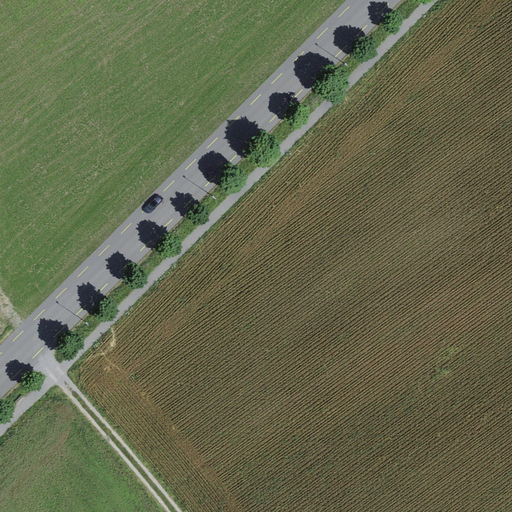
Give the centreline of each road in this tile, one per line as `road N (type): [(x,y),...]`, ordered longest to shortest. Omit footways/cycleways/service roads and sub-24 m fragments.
road 1 (secondary): [(0,375),(378,0)]
road 2 (track): [(29,346),(172,511)]
